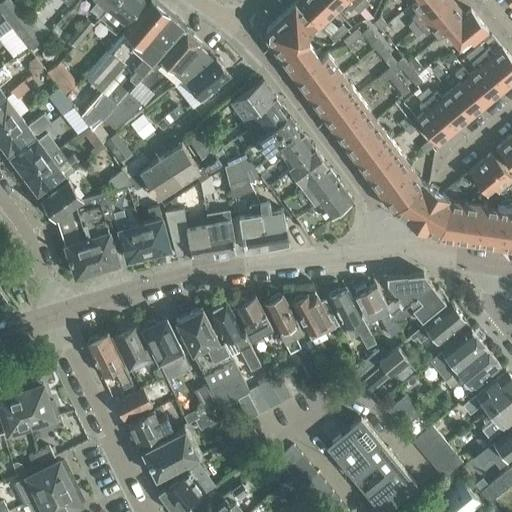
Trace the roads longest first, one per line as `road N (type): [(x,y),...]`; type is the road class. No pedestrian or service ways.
road 1 (residential): [(53,312),(196,271),(402,244)]
road 2 (residential): [(234,24),(402,244)]
road 3 (residential): [(148,511),(53,312)]
road 4 (residential): [(402,244),(448,164),(511,111)]
road 5 (residential): [(0,198),(31,241),(53,312)]
